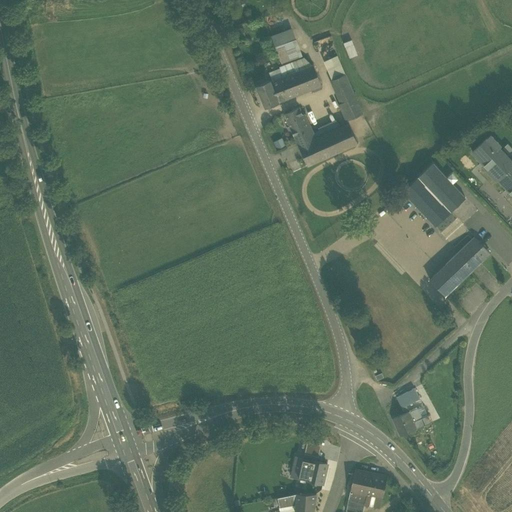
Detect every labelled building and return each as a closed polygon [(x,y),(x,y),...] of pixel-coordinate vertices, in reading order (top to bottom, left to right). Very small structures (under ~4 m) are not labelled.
[(275,47),(295,40),(291,28),(271,35),(275,47)] [(275,47),(281,62),(301,55),(295,40),(275,47)] [(357,55),(353,44),(345,47),(349,58),(357,55)] [(332,80),(345,74),(338,55),(323,61),(332,80)] [(295,71),(313,64),(305,58),(292,63),(295,71)] [(280,67),(280,69),(270,73),(273,80),(270,81),(279,102),(322,85),(313,64),(295,71),(292,63),(280,67)] [(331,83),(348,120),(362,114),(345,74),(332,80),(331,83)] [(256,85),(265,107),(279,102),(270,81),(270,80),(256,85)] [(284,114),(299,146),(315,138),(313,133),(308,123),(306,124),(299,107),(284,114)] [(318,137),(339,127),(336,119),(317,128),(318,130),(313,133),(315,138),(318,137)] [(298,146),(307,166),(358,143),(348,123),(339,127),(318,137),(315,138),(299,146),(298,146)] [(490,134),(472,151),(487,167),(485,169),(496,180),(498,178),(511,193),(511,194),(510,196),(511,197),(511,162),(507,157),(511,152),(511,149),(507,144),(501,150),(498,148),(501,146),(490,134)] [(285,146),(281,138),(273,142),(277,150),(285,146)] [(433,163),(418,176),(451,211),(465,198),(433,163)] [(435,226),(451,211),(418,176),(403,191),(435,226)] [(429,280),(445,297),(490,254),(474,237),(429,280)] [(396,398),(401,408),(406,406),(418,399),(413,389),(396,398)] [(413,410),(417,420),(422,418),(418,407),(413,410)] [(408,412),(413,422),(417,420),(413,410),(408,412)] [(402,435),(416,429),(413,422),(408,412),(404,414),(393,419),(400,436),(402,435)] [(422,418),(417,420),(413,422),(416,429),(429,423),(426,416),(422,418)] [(320,443),(306,440),(303,452),(317,455),(320,443)] [(303,459),(303,458),(296,457),(291,476),(299,478),(299,477),(303,459)] [(310,461),(303,459),(299,477),(306,479),(310,461)] [(306,480),(323,483),(327,464),(310,460),(310,461),(306,479),(306,480)] [(365,505),(380,508),(386,476),(355,469),(350,492),(366,495),(364,505),(365,505)] [(348,511),(350,511),(363,511),(365,505),(364,505),(366,495),(350,492),(348,502),(346,511),(348,511)] [(292,504),(296,504),(296,493),(277,497),(279,505),(292,502),(292,504)] [(313,511),(315,494),(296,493),(296,504),(295,511),(312,511),(313,511)] [(279,505),(278,505),(279,511),(292,511),(295,511),(296,504),(292,504),(292,502),(279,505)]
